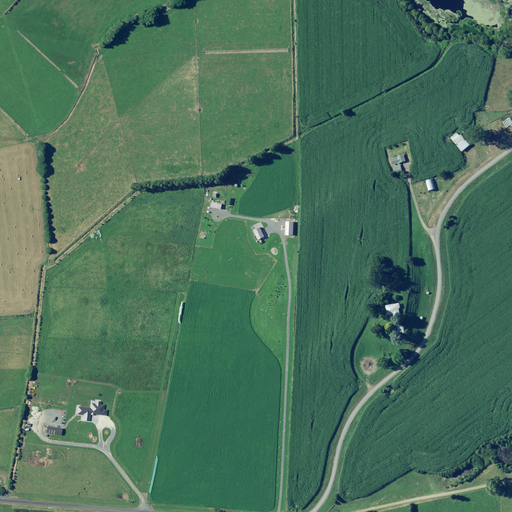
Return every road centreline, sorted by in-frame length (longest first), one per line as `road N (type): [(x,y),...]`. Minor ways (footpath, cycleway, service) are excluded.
road 1 (unclassified): [(312,511),(326,495),(353,412),(407,362),(426,331),(439,284),(442,214),(463,185),(511,148)]
road 2 (unclassified): [(0,500),(136,511)]
